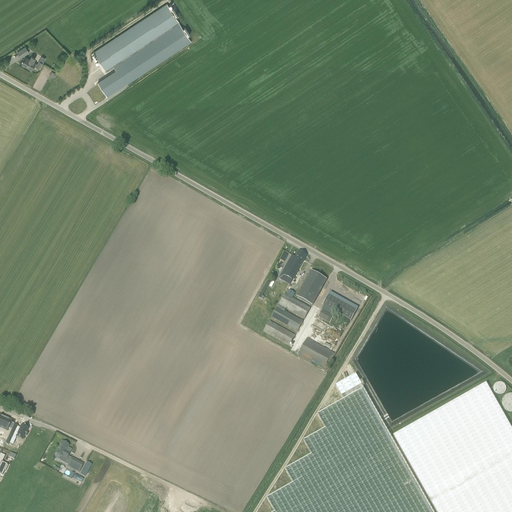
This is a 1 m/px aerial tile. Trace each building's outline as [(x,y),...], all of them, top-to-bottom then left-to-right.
[(166,4),(94,52),(107,72),(114,67),(179,24),(175,17),(178,15),(173,8),(170,10),(169,9),(166,4)] [(116,70),(98,82),(107,97),(191,42),(188,37),(187,36),(183,29),(179,24),(114,67),(116,70)] [(20,58),(29,52),(25,47),(17,52),(20,58)] [(26,58),(25,60),(22,65),(31,70),(34,66),(36,67),(39,69),(42,64),(38,62),(36,64),(33,62),(35,59),(31,56),(29,60),(26,58)] [(293,280),(304,260),(306,255),(299,251),(295,258),(292,256),(289,260),(282,274),(279,279),(290,285),(293,280)] [(311,271),(296,297),(312,306),(327,280),(311,271)] [(267,281),(260,295),(263,296),(270,282),(267,281)] [(311,309),(285,294),(271,318),(297,333),(303,322),(284,311),(286,309),(304,319),(311,309)] [(328,295),(323,305),(351,321),(357,311),(328,295)] [(330,323),(334,316),(322,309),(318,316),(330,323)] [(295,336),(269,321),(263,332),(289,346),(295,336)] [(325,348),(307,338),(299,352),(326,367),(332,356),(333,353),(325,348)] [(433,511),(356,374),(337,385),(345,399),(318,414),(326,428),(304,440),(312,454),(286,469),(294,483),(267,498),(275,511),(433,511)] [(494,387),(503,390),(505,386),(495,382),(494,387)] [(511,511),(511,430),(486,383),(394,436),(427,494),(436,511),(511,511)] [(0,429),(0,431),(4,433),(2,437),(7,439),(12,430),(9,428),(12,421),(5,418),(0,429)] [(7,439),(6,442),(12,445),(14,441),(11,440),(14,435),(17,436),(16,437),(22,440),(24,436),(26,437),(28,433),(26,432),(28,429),(21,426),(20,429),(17,427),(18,426),(14,425),(12,430),(7,439)] [(66,459),(67,457),(70,453),(66,451),(69,446),(62,442),(60,447),(56,454),(66,459)] [(41,461),(51,467),(53,463),(43,457),(41,461)] [(69,464),(67,468),(78,474),(83,466),(77,463),(75,467),(69,464)] [(91,466),(87,463),(81,474),(85,477),(91,466)] [(84,479),(76,475),(74,479),(81,484),(84,479)]
